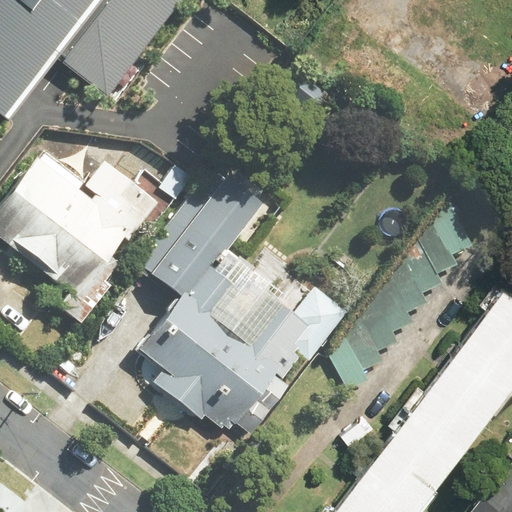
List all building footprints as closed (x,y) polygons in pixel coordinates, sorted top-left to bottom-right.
[(0,0),(0,129),(2,130),(59,57),(103,91),(173,0),(0,0)] [(511,0),(445,0),(511,53),(511,0)] [(85,178),(43,145),(0,198),(0,234),(75,294),(124,233),(129,238),(161,199),(104,154),(85,178)] [(252,221),(255,224),(271,205),(217,160),(136,256),(181,294),(139,344),(168,368),(160,378),(208,419),(213,413),(247,442),(300,378),(290,369),(303,353),(311,360),(351,312),(268,242),(252,262),(239,251),(231,245),(252,221)] [(177,162),(159,184),(176,197),(193,175),(177,162)] [(511,297),(509,302),(487,285),(318,511),(405,511),(511,368),(511,297)] [(511,511),(511,453),(466,511),(511,511)]
